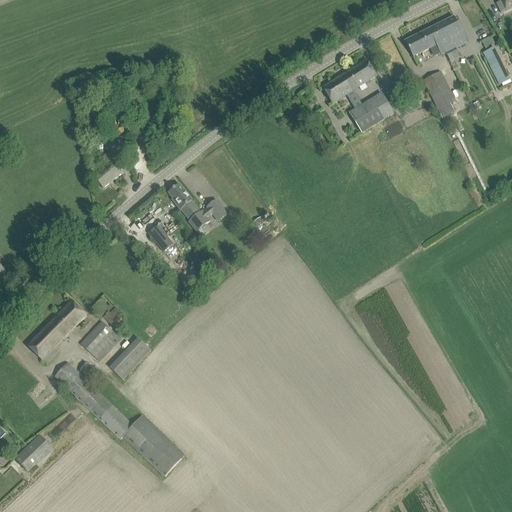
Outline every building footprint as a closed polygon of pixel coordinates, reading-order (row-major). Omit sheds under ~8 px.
[(511,8),(511,0),(501,0),(502,1),(496,4),(501,13),(507,11),(511,8)] [(405,42),(413,58),(437,46),(442,56),(467,43),(454,17),(405,42)] [(483,54),(489,65),(499,86),(510,80),(500,59),(494,48),(483,54)] [(367,61),(343,76),(323,88),(333,104),(377,77),(367,61)] [(450,104),(455,101),(441,73),(424,81),(443,120),(455,114),(450,104)] [(84,91),(86,100),(92,98),(90,90),(84,91)] [(74,93),(75,96),(77,96),(78,105),(85,104),(83,95),(81,95),(81,92),(78,93),(78,92),(74,93)] [(350,114),(362,134),(394,114),(382,94),(350,114)] [(95,168),(97,167),(94,157),(95,156),(93,149),(83,151),(85,159),(87,159),(90,170),(95,168)] [(94,176),(104,189),(123,173),(107,153),(102,158),(104,162),(101,165),(103,168),(94,176)] [(180,211),(181,211),(193,201),(179,185),(168,194),(173,199),(171,200),(180,211)] [(193,201),(181,211),(190,221),(188,223),(197,234),(211,222),(209,219),(212,216),(218,223),(228,215),(216,200),(206,208),(207,209),(204,212),(202,211),(201,212),(193,202),(193,201)] [(148,234),(154,240),(164,253),(174,245),(170,240),(158,226),(148,234)] [(72,302),(28,347),(35,354),(42,361),(42,360),(53,350),(86,316),(79,309),(72,302)] [(106,321),(114,330),(125,318),(116,310),(106,321)] [(80,345),(100,363),(121,340),(101,322),(80,345)] [(109,369),(123,381),(151,352),(138,339),(109,369)] [(68,363),(95,384),(101,376),(75,354),(68,363)] [(54,378),(120,441),(123,438),(164,478),(185,457),(143,416),(133,426),(68,363),(54,378)] [(14,459),(28,472),(52,449),(39,435),(14,459)]
